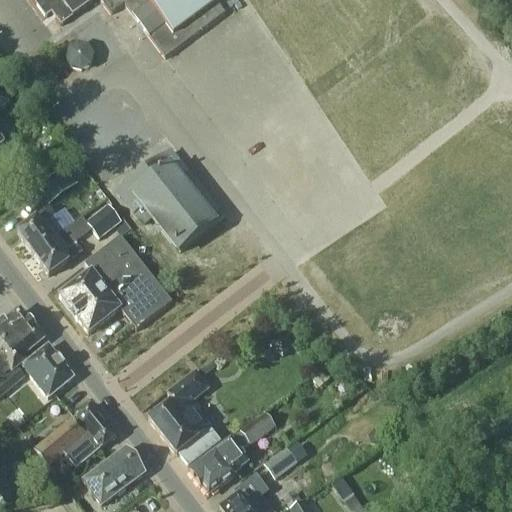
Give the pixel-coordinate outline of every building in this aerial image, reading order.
[(31,0),(46,19),(52,15),(61,27),(97,0),(110,16),(125,5),(164,59),(224,16),(214,2),(215,0),(31,0)] [(72,75),(96,64),(86,43),(62,54),(72,75)] [(0,148),(3,146),(0,141),(0,113),(9,107),(0,94),(0,148)] [(139,178),(119,194),(144,226),(154,219),(162,229),(161,231),(163,230),(171,241),(170,242),(170,243),(172,241),(176,246),(174,247),(175,248),(177,247),(180,252),(179,253),(179,254),(181,253),(211,230),(211,229),(212,228),(212,227),(210,229),(202,218),(203,217),(203,216),(201,217),(193,207),(194,205),(192,206),(184,195),(185,194),(185,193),(183,194),(174,183),(184,175),(168,155),(148,171),(148,170),(146,172),(147,172),(140,177),(140,176),(138,178),(139,178)] [(36,190),(47,205),(76,185),(65,170),(36,190)] [(91,233),(97,241),(120,224),(108,207),(86,225),(91,233)] [(32,257),(59,237),(48,222),(52,219),(55,217),(48,208),(33,219),(34,221),(16,235),(32,257)] [(70,252),(59,237),(32,257),(44,273),(49,279),(56,273),(67,265),(82,254),(77,247),(70,252)] [(121,240),(104,253),(85,268),(90,274),(58,300),(88,337),(119,313),(135,333),(171,305),(121,240)] [(0,360),(10,374),(24,363),(22,360),(43,343),(19,312),(0,327),(0,360)] [(27,365),(21,368),(48,402),(74,381),(48,348),(27,365)] [(17,373),(0,386),(0,398),(23,381),(17,373)] [(177,457),(188,470),(220,444),(197,416),(201,413),(193,403),(207,392),(194,375),(168,397),(173,403),(147,423),(175,458),(177,457)] [(33,452),(47,469),(63,456),(75,471),(116,439),(91,407),(33,452)] [(463,411),(447,416),(452,434),(468,429),(463,411)] [(248,446),(250,448),(274,429),(265,416),(232,442),(231,441),(189,474),(208,498),(234,478),(233,476),(248,464),(239,453),(248,446)] [(0,471),(26,460),(20,449),(0,457),(0,471)] [(82,484),(101,509),(145,476),(126,451),(82,484)] [(263,469),(274,484),(297,466),(286,451),(263,469)] [(0,511),(13,509),(3,477),(0,477),(0,511)] [(220,511),(269,511),(260,499),(264,495),(269,492),(259,479),(245,488),(236,495),(239,498),(220,511)] [(341,481),(331,488),(343,505),(354,498),(341,481)] [(282,501),(288,511),(300,503),(294,494),(282,501)] [(348,511),(362,511),(353,499),(343,505),(348,511)]
